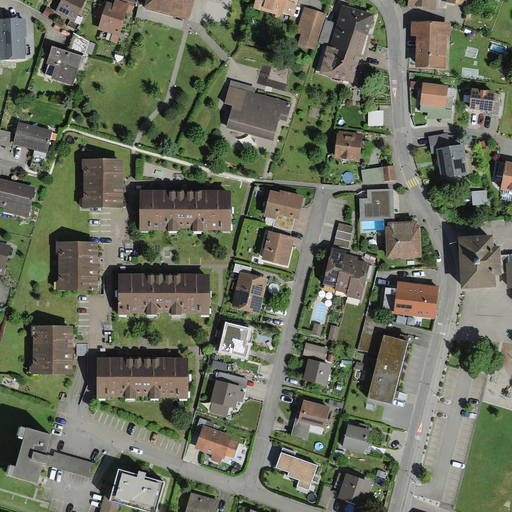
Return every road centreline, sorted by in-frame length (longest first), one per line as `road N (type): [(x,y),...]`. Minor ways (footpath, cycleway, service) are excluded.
road 1 (residential): [(248,491),(70,425),(88,390),(93,321),(107,296),(133,176)]
road 2 (residential): [(396,502),(451,294),(451,263),(412,183),(399,134)]
road 3 (residential): [(248,491),(321,199)]
road 4 (residential): [(399,134),(390,17),(380,0)]
